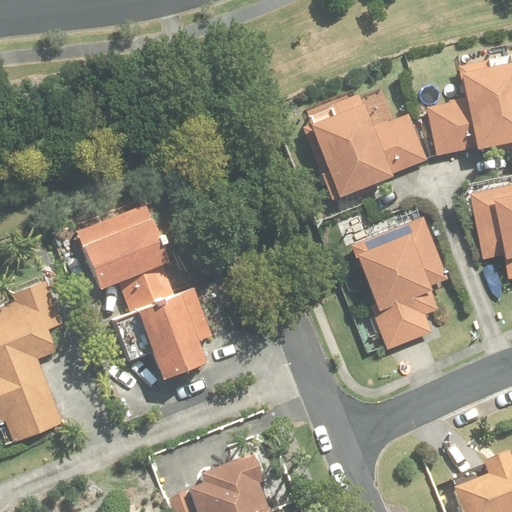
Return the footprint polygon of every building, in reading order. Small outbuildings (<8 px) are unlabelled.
[(462,90),(447,93),(447,96),(424,101),(434,149),(511,132),(511,48),(455,60),(462,90)] [(307,117),(300,120),(328,193),(425,154),(407,107),(370,121),(359,90),(305,111),(307,117)] [(511,176),(465,186),(480,253),(501,249),(506,274),(511,272),(511,176)] [(151,218),(142,195),(73,223),(95,277),(113,270),(126,302),(107,309),(125,356),(150,346),(157,366),(201,349),(195,334),(209,328),(190,279),(176,284),(173,278),(168,281),(157,252),(162,250),(153,227),(159,226),(155,216),(151,218)] [(374,305),(370,307),(384,345),(429,328),(421,308),(435,303),(426,280),(444,274),(420,213),(348,240),(374,305)] [(12,295),(0,299),(0,413),(1,413),(10,435),(60,415),(34,353),(53,345),(44,322),(59,316),(42,274),(8,289),(12,295)] [(505,444),(480,454),(485,466),(449,480),(461,511),(511,511),(511,455),(511,456),(505,444)] [(186,486),(166,493),(173,511),(267,511),(253,475),(259,472),(248,446),(196,468),(199,476),(184,482),(186,486)]
